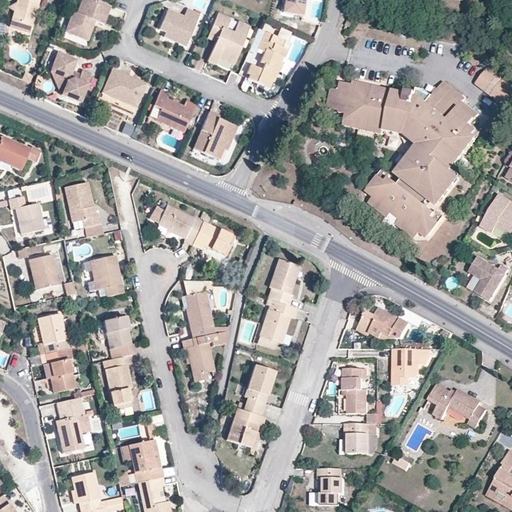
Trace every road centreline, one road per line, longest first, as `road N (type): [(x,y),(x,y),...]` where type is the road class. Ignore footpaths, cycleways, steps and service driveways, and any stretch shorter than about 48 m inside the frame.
road 1 (residential): [(249,511),(211,493),(177,436),(153,312),(155,270)]
road 2 (residential): [(352,260),(260,511)]
road 3 (tertiary): [(229,199),(0,96)]
road 4 (residential): [(274,117),(133,54),(130,33),(144,0)]
road 5 (tertiary): [(511,351),(352,260)]
road 6 (residential): [(0,381),(24,403),(51,511)]
road 7 (tertiary): [(352,260),(229,199)]
road 8 (residential): [(274,117),(320,47),(336,0)]
